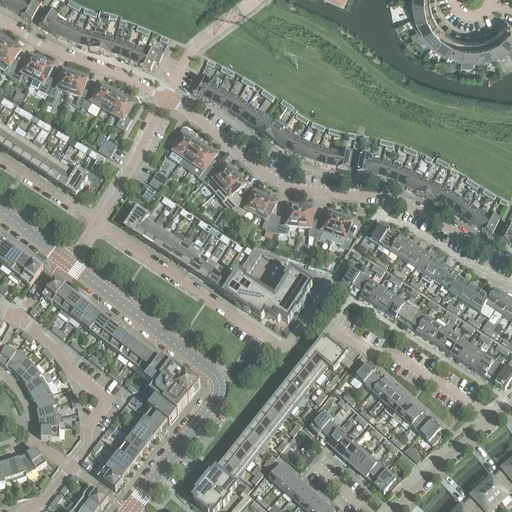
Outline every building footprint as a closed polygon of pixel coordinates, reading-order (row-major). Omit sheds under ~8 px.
[(6,0),(3,7),(12,12),(18,0),(6,0)] [(21,18),(30,2),(29,2),(29,3),(24,0),(18,0),(12,12),(21,17),(21,18)] [(30,2),(21,18),(31,23),(40,8),(42,4),(34,0),(31,0),(30,3),(30,2)] [(411,20),(432,12),(431,5),(435,5),(434,1),(430,1),(408,3),(411,16),(410,16),(411,20)] [(38,27),(48,34),(57,18),(58,18),(59,15),(58,13),(57,12),(54,10),(52,10),(51,10),(50,9),(48,12),(38,27)] [(419,35),(437,22),(434,16),(438,15),(436,11),(432,12),(411,20),(417,31),(417,32),(419,35)] [(49,34),(58,39),(66,24),(58,19),(58,18),(57,18),(48,34),(49,34)] [(431,47),(445,30),(440,25),(444,23),(441,20),(437,22),(419,35),(428,45),(431,47)] [(58,39),(69,43),(75,28),(66,24),(58,39)] [(511,29),(506,25),(498,33),(510,51),(511,49),(511,29)] [(447,52),(454,36),(449,33),(451,30),(448,27),(445,31),(445,30),(431,47),(442,54),(442,55),(445,57),(447,52)] [(69,43),(79,48),(85,32),(75,28),(69,43)] [(90,51),(100,54),(105,38),(106,33),(96,30),(95,35),(94,35),(90,51)] [(89,51),(90,51),(94,35),(85,32),(79,48),(89,51)] [(461,62),(465,40),(459,38),(460,34),(456,32),(455,37),(454,36),(447,52),(459,56),(458,61),(461,62)] [(487,38),(495,59),(507,53),(510,51),(498,33),(491,36),(490,32),(486,34),(487,38)] [(0,60),(11,43),(1,36),(0,37),(0,60)] [(465,40),(461,62),(474,62),(475,63),(478,63),(478,62),(476,40),(469,40),(470,36),(466,36),(465,40)] [(477,40),(476,40),(478,62),(491,60),(495,59),(487,38),(481,39),(480,36),(476,36),(477,40)] [(100,54),(111,57),(115,41),(105,38),(100,54)] [(112,57),(121,60),(126,44),(115,41),(111,57),(112,57)] [(4,75),(11,80),(18,68),(12,65),(20,53),(20,54),(22,50),(11,43),(0,60),(0,70),(5,73),(4,75)] [(121,60),(130,64),(137,48),(126,44),(121,60)] [(139,69),(140,69),(147,52),(146,52),(137,48),(130,64),(139,68),(139,69)] [(149,48),(147,52),(140,69),(150,73),(154,64),(159,66),(164,54),(149,48)] [(23,76),(33,81),(43,61),(31,55),(29,59),(30,59),(24,71),(18,68),(11,80),(19,83),(23,76)] [(39,93),(47,97),(52,85),(46,82),(52,70),(54,66),(43,61),(33,81),(43,86),(39,93)] [(58,92),(69,96),(76,74),(64,70),(63,74),(59,87),(52,85),(47,97),(56,100),(58,92)] [(77,107),(82,109),(88,97),(82,95),(87,82),(88,78),(76,74),(69,96),(79,99),(77,107)] [(192,95),(203,100),(211,84),(200,79),(192,95)] [(92,105),(102,111),(113,91),(102,84),(100,88),(93,100),(88,97),(82,109),(88,112),(92,105)] [(203,100),(213,105),(220,90),(211,85),(211,84),(203,100)] [(213,105),(223,110),(230,95),(220,90),(213,105)] [(7,91),(4,97),(10,100),(14,94),(7,91)] [(102,111),(112,117),(124,97),(113,91),(102,111)] [(223,110),(231,114),(240,100),(230,95),(223,110)] [(124,97),(112,117),(120,122),(117,128),(126,133),(133,122),(129,119),(127,121),(125,120),(132,108),(133,108),(134,108),(135,108),(136,108),(137,107),(138,106),(138,105),(138,104),(138,103),(137,103),(137,102),(136,101),(135,101),(134,101),(133,101),(132,102),(124,97)] [(231,114),(239,119),(248,106),(240,100),(231,114)] [(8,104),(5,108),(11,112),(14,107),(8,104)] [(239,119),(249,126),(258,112),(248,106),(239,119)] [(289,106),(286,110),(295,116),(296,115),(297,115),(299,113),(289,106)] [(19,116),(24,119),(27,115),(22,111),(19,116)] [(257,132),(267,118),(258,112),(249,126),(257,132)] [(257,132),(266,139),(276,125),(271,121),(267,118),(257,132)] [(266,139),(275,145),(285,131),(276,125),(266,139)] [(0,136),(0,148),(3,151),(14,134),(5,128),(0,136)] [(276,145),(285,151),(293,137),(285,131),(275,145),(276,145)] [(173,154),(183,160),(196,141),(189,136),(189,135),(188,134),(188,133),(187,133),(186,132),(185,132),(184,132),(183,132),(183,133),(182,133),(182,134),(181,134),(181,135),(181,136),(181,137),(182,138),(183,139),(173,154)] [(3,151),(13,157),(23,140),(14,134),(3,151)] [(285,151),(295,156),(302,141),(293,137),(285,151)] [(13,157),(22,163),(33,146),(23,140),(13,157)] [(106,141),(102,148),(113,154),(117,148),(106,141)] [(179,167),(190,174),(207,148),(196,141),(183,160),(179,167)] [(295,156),(305,161),(312,146),(302,141),(295,156)] [(31,169),(42,152),(44,148),(35,142),(33,146),(22,163),(31,169)] [(305,161),(316,165),(321,149),(312,146),(305,161)] [(113,154),(102,148),(99,153),(110,160),(113,154)] [(199,180),(203,184),(212,173),(207,170),(215,159),(217,155),(207,148),(190,174),(199,180)] [(316,165),(327,168),(331,152),(321,149),(316,165)] [(31,169),(40,175),(51,158),(42,152),(31,169)] [(337,171),(338,171),(341,154),(340,154),(331,152),(327,168),(337,170),(337,171)] [(89,158),(97,162),(100,158),(92,153),(89,158)] [(357,175),(368,177),(371,159),(372,156),(371,156),(370,155),(369,154),(365,153),(363,153),(362,154),(361,154),(360,157),(357,175)] [(40,175),(49,181),(62,160),(53,154),(51,158),(40,175)] [(341,154),(338,171),(349,173),(352,156),(341,154)] [(95,166),(100,169),(105,161),(100,158),(95,166)] [(369,176),(378,178),(382,162),(372,160),(371,159),(368,177),(369,177),(369,176)] [(49,181),(58,186),(71,166),(62,160),(49,181)] [(378,178),(388,181),(393,166),(382,162),(378,178)] [(58,186),(67,192),(78,175),(78,174),(80,171),(71,166),(58,186)] [(209,187),(216,195),(238,175),(230,166),(226,169),(227,169),(217,178),(212,173),(203,184),(208,188),(209,187)] [(388,181),(398,185),(404,169),(393,166),(388,181)] [(398,185),(406,189),(413,174),(404,169),(398,185)] [(416,194),(424,179),(413,174),(406,189),(416,194)] [(78,175),(67,192),(76,199),(88,181),(78,175)] [(158,175),(154,180),(164,187),(168,181),(158,175)] [(223,204),(231,214),(239,203),(233,197),(243,188),(247,185),(238,175),(216,195),(223,204)] [(416,194),(426,199),(434,184),(429,181),(424,179),(416,194)] [(164,187),(154,180),(150,186),(161,193),(164,187)] [(426,199),(436,204),(443,189),(434,184),(426,199)] [(166,188),(163,194),(171,200),(175,194),(166,188)] [(146,194),(153,198),(156,194),(149,189),(146,194)] [(445,209),(447,210),(455,195),(453,194),(443,189),(436,204),(436,205),(436,204),(445,209)] [(246,213),(256,218),(267,197),(255,191),(253,195),(247,207),(239,203),(231,214),(243,220),(246,213)] [(447,210),(457,217),(464,202),(455,195),(447,210)] [(263,229),(274,235),(278,222),(270,218),(276,206),(276,207),(278,203),(267,197),(256,218),(266,222),(263,229)] [(162,204),(167,208),(170,203),(165,200),(162,204)] [(457,217),(466,223),(473,208),(464,202),(457,217)] [(170,203),(167,208),(172,211),(175,206),(170,203)] [(288,229),(299,230),(301,207),(288,205),(288,210),(287,223),(278,222),(274,235),(287,236),(288,229)] [(310,239),(315,240),(318,226),(312,225),(313,212),(313,208),(301,207),(299,230),(310,231),(309,238),(310,239)] [(472,227),(474,228),(481,213),(480,212),(473,208),(466,223),(472,227)] [(126,230),(135,236),(148,216),(136,209),(131,217),(133,219),(126,230)] [(180,216),(185,219),(188,215),(183,211),(180,216)] [(323,234),(334,237),(342,216),(330,211),(328,216),(324,228),(318,226),(315,240),(321,241),(323,234)] [(481,232),(482,232),(490,217),(489,216),(489,217),(481,213),(474,228),(481,232)] [(188,215),(185,219),(191,223),(194,218),(188,215)] [(342,216),(334,237),(344,241),(341,249),(348,251),(352,239),(347,237),(352,224),(354,220),(342,216)] [(490,217),(482,232),(492,237),(500,222),(490,217)] [(135,237),(144,243),(155,226),(147,220),(147,219),(135,237)] [(198,228),(203,231),(206,227),(201,223),(198,228)] [(499,241),(509,246),(511,240),(511,228),(507,225),(499,241)] [(144,243),(154,249),(164,232),(155,226),(144,243)] [(366,238),(379,247),(389,232),(390,232),(390,231),(383,227),(383,228),(380,226),(376,232),(372,229),(372,228),(365,239),(366,239),(366,238)] [(206,227),(203,231),(209,235),(212,230),(206,227)] [(154,249),(163,254),(174,238),(164,232),(154,249)] [(379,247),(390,254),(400,239),(390,232),(389,232),(379,247)] [(216,239),(221,243),(224,238),(219,235),(216,239)] [(163,254),(172,260),(183,243),(174,238),(163,254)] [(224,238),(221,243),(227,246),(230,242),(224,238)] [(390,254),(399,260),(408,244),(400,239),(390,254)] [(181,266),(192,249),(194,246),(185,240),(183,244),(183,243),(172,260),(181,266)] [(15,251),(6,244),(0,250),(0,264),(3,267),(15,251)] [(399,260),(407,265),(417,250),(408,244),(399,260)] [(234,251),(240,255),(243,250),(237,246),(234,251)] [(357,252),(364,256),(367,251),(360,247),(357,252)] [(181,266),(190,272),(201,255),(192,249),(181,266)] [(252,254),(253,253),(247,249),(244,254),(250,258),(250,256),(252,254)] [(254,251),(262,256),(264,258),(266,252),(255,249),(254,251)] [(407,265),(416,271),(426,255),(417,250),(407,265)] [(25,258),(15,251),(3,267),(12,274),(25,258)] [(352,259),(358,262),(361,258),(355,254),(352,259)] [(190,272),(199,278),(210,261),(201,255),(190,272)] [(416,271),(424,276),(434,261),(426,255),(416,271)] [(34,265),(25,258),(12,274),(13,274),(9,279),(18,286),(21,282),(34,265)] [(199,278),(208,284),(219,267),(210,261),(199,278)] [(324,261),(322,268),(328,271),(330,264),(324,261)] [(424,276),(433,282),(443,266),(434,261),(424,276)] [(34,264),(34,265),(21,282),(30,289),(44,271),(34,264)] [(433,282),(441,287),(451,272),(443,266),(433,282)] [(208,284),(217,290),(228,273),(219,267),(208,284)] [(350,293),(351,292),(360,277),(347,268),(347,267),(340,278),(341,277),(345,280),(341,286),(344,288),(350,293)] [(441,287),(450,293),(459,279),(460,278),(451,272),(441,287)] [(217,290),(225,295),(226,296),(237,279),(236,278),(228,273),(217,290)] [(226,296),(225,295),(224,297),(236,304),(235,306),(249,315),(250,314),(262,321),(265,316),(278,324),(281,320),(288,325),(296,313),(297,314),(306,300),(305,299),(312,287),(291,273),(286,281),(291,284),(276,307),(243,285),(246,280),(238,275),(236,278),(237,279),(226,296)] [(351,292),(361,299),(371,284),(360,277),(351,292)] [(449,294),(459,301),(469,286),(459,279),(450,293),(449,294)] [(52,306),(53,305),(52,305),(64,289),(65,289),(66,288),(56,281),(43,299),(52,306)] [(361,299),(370,304),(380,289),(371,284),(361,299)] [(459,301),(470,308),(480,293),(469,286),(459,301)] [(53,305),(62,312),(74,296),(65,289),(64,289),(52,305),(53,305)] [(370,304),(378,310),(388,295),(380,289),(370,304)] [(486,307),(495,312),(504,297),(496,291),(490,300),(486,307)] [(481,315),(486,307),(490,300),(480,293),(470,308),(481,315)] [(378,310),(387,315),(397,300),(388,295),(378,310)] [(71,319),(84,304),(74,296),(62,312),(58,317),(68,324),(71,319)] [(495,312),(503,318),(511,304),(511,301),(504,297),(495,312)] [(387,315),(395,321),(405,306),(397,300),(387,315)] [(71,319),(81,327),(93,311),(84,304),(71,319)] [(511,304),(503,318),(511,323),(511,322),(511,304)] [(395,321),(406,328),(416,312),(405,306),(395,321)] [(81,327),(91,334),(103,318),(93,311),(81,327)] [(406,328),(417,334),(426,319),(416,312),(406,328)] [(39,323),(45,327),(48,323),(42,318),(39,323)] [(91,334),(100,341),(112,326),(103,318),(91,334)] [(417,334),(425,340),(435,325),(426,319),(417,334)] [(425,340),(434,346),(444,330),(435,325),(425,340)] [(100,341),(110,349),(122,333),(112,326),(100,341)] [(51,333),(58,337),(61,333),(55,328),(51,333)] [(434,346),(442,351),(452,336),(444,330),(434,346)] [(61,333),(58,337),(64,342),(67,338),(61,333)] [(110,349),(119,356),(131,340),(122,333),(110,349)] [(442,351),(451,357),(461,341),(452,336),(442,351)] [(119,356),(129,363),(141,347),(131,340),(119,356)] [(324,341),(313,355),(329,367),(328,368),(334,372),(340,364),(349,370),(353,364),(324,341)] [(451,357),(459,362),(469,347),(461,341),(451,357)] [(71,347),(77,352),(80,348),(74,343),(71,347)] [(129,363),(138,371),(150,355),(141,347),(129,363)] [(459,362),(468,368),(478,352),(469,347),(459,362)] [(0,361),(0,366),(6,370),(18,354),(8,348),(0,361)] [(80,348),(77,352),(83,357),(86,352),(80,348)] [(468,368),(477,373),(486,358),(478,352),(468,368)] [(6,370),(13,376),(27,361),(18,354),(6,370)] [(477,373),(485,379),(497,360),(488,354),(486,358),(477,373)] [(138,371),(147,378),(148,378),(160,362),(150,355),(138,371)] [(313,355),(306,363),(322,375),(328,368),(329,367),(313,355)] [(90,362),(96,366),(99,362),(93,358),(90,362)] [(485,379),(495,385),(496,386),(506,370),(499,366),(501,364),(502,365),(505,361),(499,358),(497,360),(485,379)] [(149,410),(152,412),(168,424),(170,426),(177,416),(178,416),(188,403),(189,404),(201,388),(185,376),(185,377),(171,367),(161,360),(160,362),(148,378),(147,378),(145,381),(155,388),(150,395),(156,400),(149,410)] [(13,376),(20,382),(35,369),(27,361),(13,376)] [(99,362),(96,366),(102,371),(105,367),(99,362)] [(306,363),(300,371),(316,383),(322,375),(306,363)] [(351,376),(363,386),(376,372),(370,367),(370,368),(367,365),(362,370),(359,367),(350,376),(351,376)] [(20,382),(26,389),(42,378),(35,369),(20,382)] [(496,386),(495,385),(495,386),(501,390),(502,390),(505,392),(509,386),(511,388),(511,387),(511,374),(506,370),(496,386)] [(300,371),(294,379),(309,391),(316,383),(300,371)] [(109,376),(115,381),(118,377),(112,372),(109,376)] [(363,386),(373,395),(385,381),(376,373),(376,372),(363,386)] [(118,377),(115,381),(121,386),(124,382),(118,377)] [(26,389),(30,397),(48,387),(42,378),(26,389)] [(336,378),(332,383),(336,386),(340,381),(336,378)] [(294,379),(287,387),(303,399),(309,391),(294,379)] [(373,395),(380,402),(392,388),(385,381),(373,395)] [(336,386),(332,383),(328,388),(332,391),(336,386)] [(30,397),(34,405),(53,398),(48,387),(30,397)] [(287,387),(281,395),(297,407),(303,399),(287,387)] [(380,402),(388,408),(400,395),(392,388),(380,402)] [(323,394),(319,399),(323,402),(327,397),(323,394)] [(281,395),(275,403),(290,415),(297,407),(281,395)] [(385,412),(392,419),(408,402),(400,395),(388,408),(385,412)] [(34,405),(37,414),(57,408),(53,398),(34,405)] [(130,403),(134,406),(140,398),(133,399),(130,403)] [(323,402),(319,399),(315,404),(319,407),(323,402)] [(403,422),(415,408),(408,402),(392,419),(400,426),(403,422)] [(275,403),(268,411),(284,423),(290,415),(275,403)] [(37,414),(39,423),(59,420),(57,408),(37,414)] [(403,422),(411,429),(423,415),(415,408),(403,422)] [(125,410),(121,415),(125,418),(129,413),(125,410)] [(310,410),(306,415),(310,418),(314,413),(310,410)] [(268,411),(262,419),(278,431),(284,423),(268,411)] [(152,412),(145,420),(161,433),(168,424),(152,412)] [(125,418),(121,415),(117,420),(121,424),(125,418)] [(310,418),(306,415),(302,420),(307,423),(310,418)] [(411,429),(420,437),(433,423),(432,422),(432,423),(423,415),(411,429)] [(312,433),(318,438),(330,424),(322,416),(310,430),(313,432),(312,433)] [(262,419),(256,427),(271,439),(278,431),(262,419)] [(39,423),(40,432),(60,431),(59,420),(39,423)] [(145,420),(139,429),(155,441),(161,433),(145,420)] [(433,423),(420,437),(432,448),(441,439),(440,439),(436,436),(441,431),(438,428),(439,428),(433,423)] [(319,438),(328,446),(340,432),(330,424),(318,438),(319,438)] [(297,426),(293,431),(298,434),(302,429),(297,426)] [(112,427),(108,432),(112,435),(116,430),(112,427)] [(256,427),(249,435),(265,447),(271,439),(256,427)] [(139,429),(132,437),(148,450),(155,441),(139,429)] [(60,431),(40,432),(40,437),(42,437),(42,441),(60,443),(60,431)] [(298,434),(293,431),(290,436),(294,439),(298,434)] [(112,435),(108,432),(104,438),(108,441),(112,435)] [(328,446),(335,452),(347,439),(340,432),(328,446)] [(249,435),(243,443),(258,455),(265,447),(249,435)] [(132,437),(126,446),(142,458),(148,450),(132,437)] [(335,452),(343,459),(355,446),(347,439),(335,452)] [(285,442),(281,447),(285,450),(289,445),(285,442)] [(243,443),(236,451),(252,463),(258,455),(243,443)] [(99,444),(95,449),(99,453),(103,447),(99,444)] [(126,446),(119,455),(135,467),(142,458),(126,446)] [(343,459),(351,466),(363,452),(355,446),(343,459)] [(285,450),(281,447),(277,452),(281,455),(285,450)] [(99,453),(95,449),(91,455),(95,458),(99,453)] [(351,466),(358,473),(370,459),(371,459),(374,456),(366,449),(363,452),(351,466)] [(405,454),(417,466),(421,461),(409,450),(405,454)] [(236,451),(230,459),(246,471),(252,463),(236,451)] [(31,453),(27,456),(37,473),(47,466),(36,452),(32,454),(31,453)] [(109,460),(112,463),(113,463),(128,475),(135,467),(119,455),(115,452),(109,460)] [(27,456),(19,460),(27,478),(37,473),(27,456)] [(399,461),(411,472),(415,468),(403,457),(399,461)] [(272,458),(268,463),(272,466),(276,461),(272,458)] [(230,459),(224,466),(240,479),(246,471),(230,459)] [(358,473),(366,479),(378,466),(371,459),(370,459),(358,473)] [(19,460),(11,463),(17,482),(27,478),(19,460)] [(11,463),(2,466),(6,485),(17,482),(11,463)] [(112,463),(106,471),(106,472),(122,484),(122,483),(128,475),(113,463),(112,463)] [(272,466),(268,463),(264,468),(268,471),(272,466)] [(508,470),(499,478),(511,492),(511,463),(506,468),(508,470)] [(224,466),(218,474),(233,487),(234,486),(240,479),(224,466)] [(374,488),(375,488),(387,474),(378,466),(366,479),(375,487),(374,488)] [(269,480),(277,488),(289,474),(281,467),(269,480)] [(106,472),(106,471),(105,470),(98,480),(116,494),(123,484),(122,483),(122,484),(106,472)] [(218,474),(216,473),(212,479),(210,477),(197,495),(198,496),(193,502),(197,505),(196,506),(203,511),(218,511),(222,507),(223,509),(230,501),(230,500),(228,499),(237,489),(234,486),(233,487),(218,474)] [(259,474),(255,479),(259,482),(263,477),(259,474)] [(277,488),(285,494),(297,481),(289,474),(277,488)] [(387,474),(375,488),(380,493),(381,493),(384,495),(389,490),(392,493),(391,494),(392,494),(400,485),(400,484),(399,485),(387,474)] [(489,484),(482,490),(498,507),(501,504),(508,498),(507,496),(511,493),(511,494),(511,492),(499,478),(490,485),(489,484)] [(259,482),(255,479),(251,484),(256,487),(259,482)] [(285,494),(292,501),(304,488),(297,481),(285,494)] [(89,489),(83,497),(102,511),(109,503),(88,487),(87,488),(89,489)] [(292,501),(300,508),(312,494),(304,488),(292,501)] [(60,494),(65,497),(69,492),(65,489),(60,494)] [(243,494),(247,497),(251,492),(247,489),(243,494)] [(476,497),(468,505),(475,511),(492,511),(498,507),(482,490),(475,496),(476,497)] [(300,508),(304,511),(309,511),(320,501),(312,494),(300,508)] [(81,496),(75,505),(84,511),(99,511),(100,511),(101,511),(102,511),(83,497),(81,496)] [(58,497),(54,502),(58,506),(62,500),(58,497)] [(309,511),(323,511),(327,508),(320,501),(309,511)] [(58,506),(54,502),(50,508),(54,511),(58,506)]
